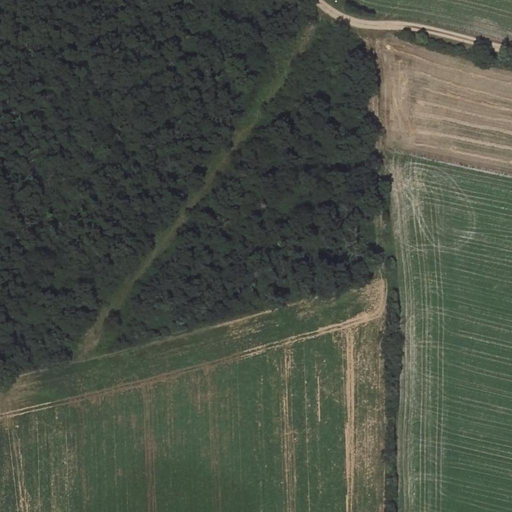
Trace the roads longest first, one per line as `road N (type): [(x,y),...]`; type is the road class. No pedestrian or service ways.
road 1 (track): [(327,10),(86,350)]
road 2 (track): [(313,0),(356,25),(419,25),(511,50)]
